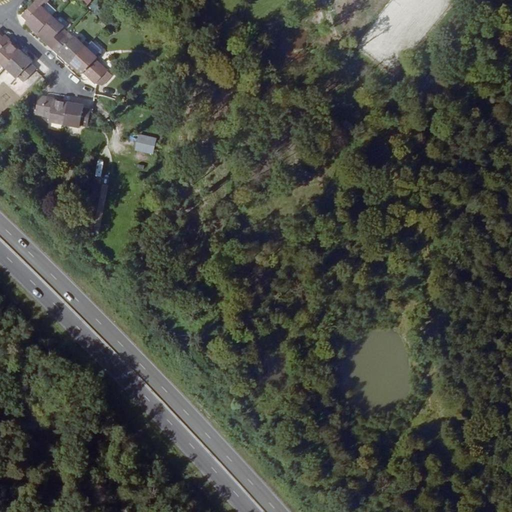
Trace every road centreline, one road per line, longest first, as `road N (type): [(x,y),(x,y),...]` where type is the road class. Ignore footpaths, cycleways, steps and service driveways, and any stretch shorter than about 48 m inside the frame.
road 1 (trunk): [(270,511),(0,228)]
road 2 (trunk): [(0,255),(244,511)]
